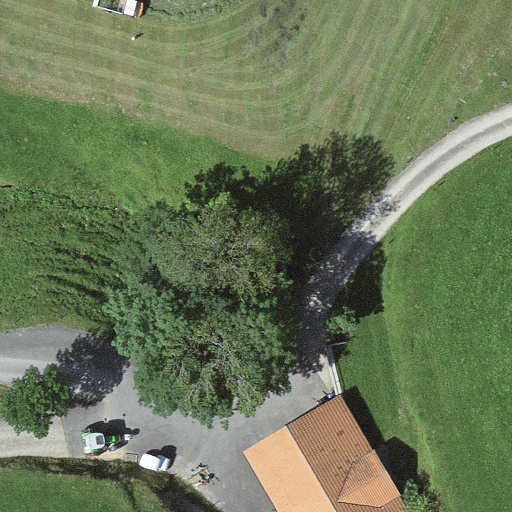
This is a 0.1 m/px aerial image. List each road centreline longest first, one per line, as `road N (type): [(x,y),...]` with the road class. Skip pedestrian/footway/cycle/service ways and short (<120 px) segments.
road 1 (track): [(511,113),(485,122),(409,184),(312,302),(211,360),(45,373),(0,368)]
road 2 (track): [(133,366),(122,421),(0,441)]
